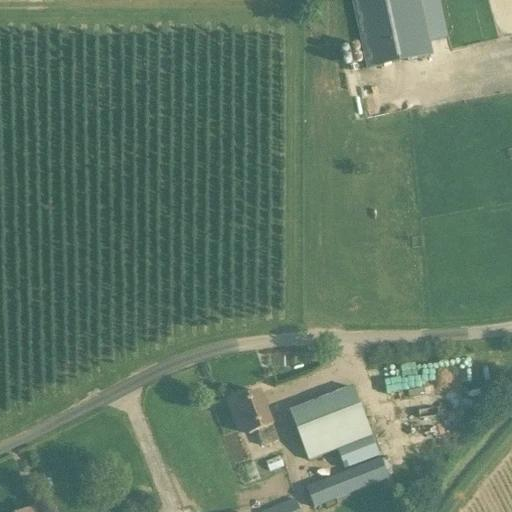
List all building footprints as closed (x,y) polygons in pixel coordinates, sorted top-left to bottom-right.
[(351,0),(366,70),(432,57),(419,0),(351,0)] [(354,387),(289,412),(308,463),(337,452),(344,471),(344,473),(362,465),(378,458),(370,439),(372,438),(354,387)] [(248,436),(258,433),(264,449),(279,443),(272,427),(273,427),(260,394),(236,403),(248,436)] [(389,481),(381,459),(306,489),(315,510),(389,481)] [(300,511),(295,499),(265,511),(300,511)]
